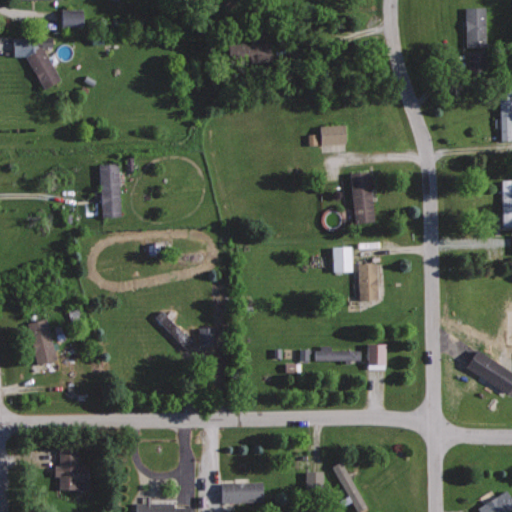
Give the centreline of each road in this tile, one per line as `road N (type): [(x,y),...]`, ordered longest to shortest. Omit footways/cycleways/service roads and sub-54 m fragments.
road 1 (residential): [(436,511),(428,176),(390,42),(390,0)]
road 2 (residential): [(434,424),(391,414),(0,420)]
